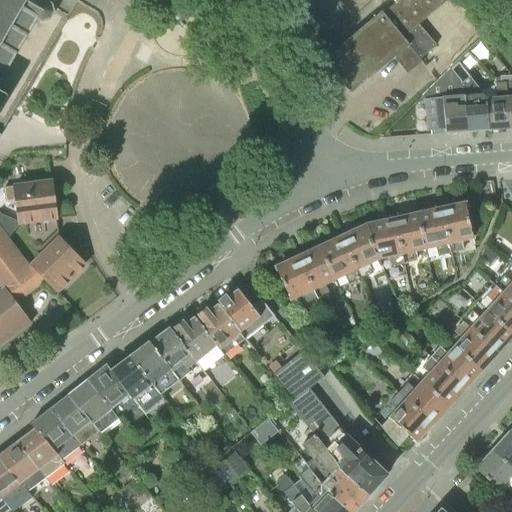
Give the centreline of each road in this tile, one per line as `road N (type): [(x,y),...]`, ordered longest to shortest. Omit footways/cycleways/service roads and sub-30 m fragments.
road 1 (residential): [(331,186),(241,230),(140,304)]
road 2 (residential): [(331,186),(290,83),(241,0)]
road 3 (residential): [(384,511),(511,373)]
road 4 (residential): [(331,186),(393,167),(511,157)]
road 5 (residential): [(140,304),(0,409)]
road 6 (residential): [(140,304),(99,233),(79,149)]
